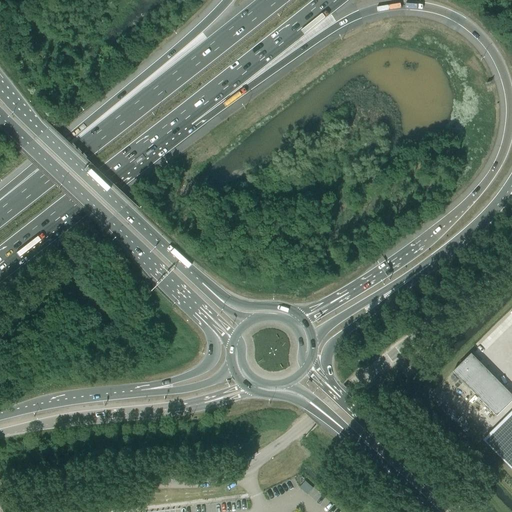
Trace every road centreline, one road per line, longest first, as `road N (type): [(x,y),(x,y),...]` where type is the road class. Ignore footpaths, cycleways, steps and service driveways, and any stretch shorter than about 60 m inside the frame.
road 1 (motorway): [(188,116),(362,13),(433,9),(479,36),(501,69),(510,104),(497,164),(439,225),(346,289)]
road 2 (unclassified): [(0,502),(130,475),(243,468),(511,258)]
road 3 (motorway): [(274,0),(5,209)]
road 4 (motorway): [(230,0),(5,209)]
road 5 (primary): [(203,284),(0,89)]
road 6 (primary): [(0,116),(199,307)]
road 7 (motorway): [(0,262),(188,116)]
road 8 (secondary): [(0,432),(203,399)]
road 9 (motorway): [(188,116),(332,0)]
road 10 (primary): [(456,511),(330,388)]
road 11 (motorway): [(330,388),(329,348),(427,262)]
road 12 (secondary): [(141,393),(0,415)]
road 13 (primary): [(332,416),(435,511)]
road 14 (motorway): [(312,340),(427,262)]
road 15 (primary): [(199,307),(214,347),(210,362),(141,393)]
